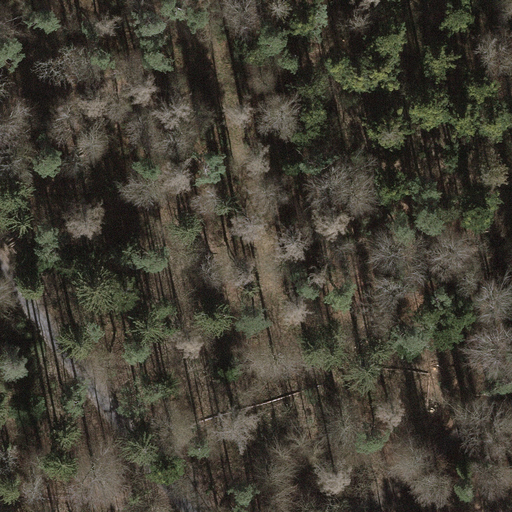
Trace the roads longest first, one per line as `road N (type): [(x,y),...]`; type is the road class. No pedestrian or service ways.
road 1 (track): [(0,269),(192,511)]
road 2 (track): [(511,380),(400,496),(367,511)]
road 3 (track): [(110,502),(0,452)]
